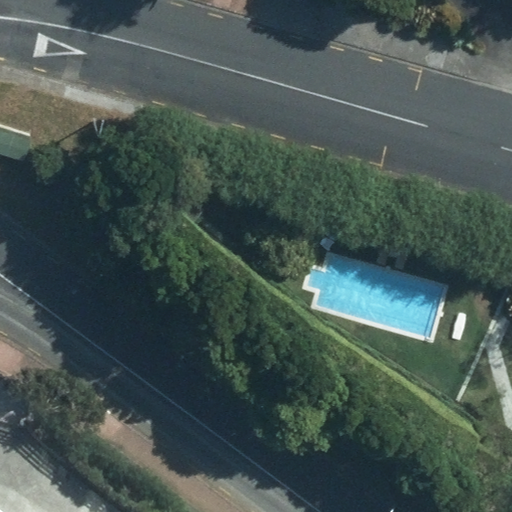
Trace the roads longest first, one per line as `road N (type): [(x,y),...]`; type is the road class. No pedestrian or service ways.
road 1 (tertiary): [(67,17),(511,142)]
road 2 (secondary): [(320,511),(0,270)]
